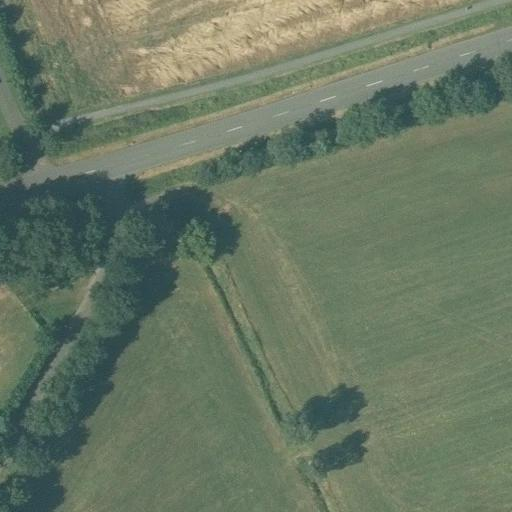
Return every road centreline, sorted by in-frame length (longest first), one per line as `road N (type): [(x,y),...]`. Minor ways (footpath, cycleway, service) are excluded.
road 1 (tertiary): [(99,169),(511,41)]
road 2 (unclassified): [(0,456),(115,248),(99,169)]
